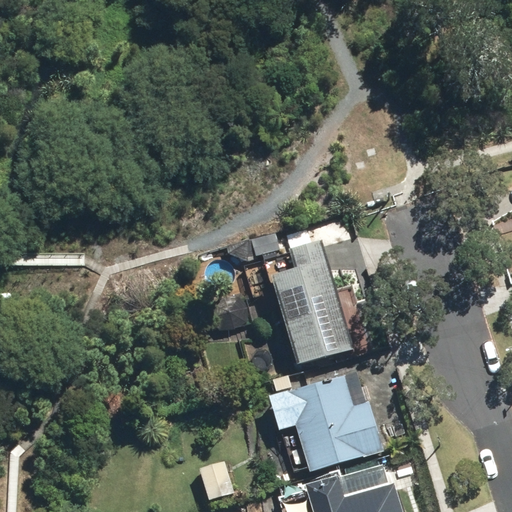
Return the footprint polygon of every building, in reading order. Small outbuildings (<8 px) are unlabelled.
[(272,237),(244,247),(250,263),(278,253),(272,237)] [(289,278),(261,287),(288,371),(346,352),(349,362),(372,354),(352,291),(362,287),(356,267),(323,278),(314,249),(283,258),(289,278)] [(312,389),(261,404),(271,439),(287,434),(292,451),(281,455),(286,472),(301,467),(304,479),(378,456),(364,408),(347,413),(339,386),(313,394),(312,389)] [(224,466),(195,475),(204,506),(233,497),(224,466)] [(297,490),(303,511),(393,511),(381,466),(297,490)]
